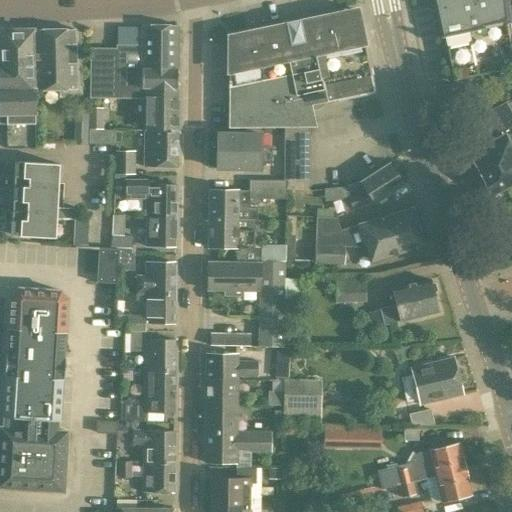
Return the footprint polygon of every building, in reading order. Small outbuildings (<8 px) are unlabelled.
[(501,84),(511,81),(511,27),(508,0),(436,0),(445,37),(455,81),(499,72),(501,84)] [(310,105),(373,92),(356,10),(258,30),(228,37),(228,59),(227,128),(283,127),(308,127),(315,127),(310,105)] [(177,26),(141,26),(140,68),(126,68),(126,89),(141,89),(140,90),(145,89),(176,90),(177,26)] [(34,91),(36,91),(74,90),(73,30),(34,32),(34,91)] [(0,91),(34,91),(34,32),(34,31),(2,31),(0,33),(0,91)] [(115,100),(115,52),(89,52),(89,100),(115,100)] [(144,128),(144,132),(176,133),(177,94),(176,94),(176,90),(145,89),(144,128)] [(36,91),(34,91),(0,91),(0,123),(7,123),(7,148),(34,148),(34,114),(36,114),(36,91)] [(490,195),(494,194),(495,195),(511,186),(511,105),(510,102),(488,114),(501,139),(473,154),(486,180),(483,182),(481,186),(485,193),(490,195)] [(73,144),(86,144),(87,111),(74,110),(73,144)] [(308,180),(308,127),(283,127),(283,180),(285,180),(308,180)] [(176,133),(144,132),(144,167),(153,167),(153,168),(176,168),(176,133)] [(259,147),(259,134),(216,134),(216,169),(259,170),(259,163),(270,163),(270,148),(259,147)] [(135,175),(135,151),(115,151),(114,174),(135,175)] [(13,188),(16,188),(57,190),(58,164),(17,162),(16,176),(14,176),(13,188)] [(359,182),(344,188),(347,197),(351,210),(373,204),(402,185),(388,163),(359,182)] [(146,216),(146,217),(175,217),(175,186),(149,186),(149,184),(147,184),(147,180),(126,180),(126,175),(114,175),(113,200),(124,200),(124,201),(143,201),(143,216),(146,216)] [(283,180),(249,180),(249,198),(285,198),(285,180),(283,180)] [(13,200),(12,211),(56,213),(56,207),(57,190),(16,188),(15,200),(13,200)] [(238,190),(208,191),(207,219),(237,220),(254,220),(254,221),(256,221),(256,209),(248,209),(248,191),(238,191),(238,190)] [(56,207),(56,213),(56,217),(72,219),(73,208),(56,207)] [(316,217),(315,244),(344,245),(354,246),(363,243),(375,239),(376,241),(415,229),(418,228),(416,222),(411,208),(392,214),(386,216),(379,218),(373,220),(357,225),(356,223),(340,229),(336,218),(316,217)] [(316,209),(315,217),(325,218),(325,210),(316,209)] [(56,217),(56,213),(12,211),(11,221),(14,221),(13,236),(55,238),(56,217)] [(89,215),(74,214),(73,244),(87,245),(89,215)] [(175,217),(146,217),(145,246),(174,246),(175,217)] [(237,220),(207,219),(207,248),(237,248),(253,249),(253,229),(254,221),(254,220),(237,220)] [(369,263),(424,246),(418,228),(376,241),(375,239),(363,243),(369,263)] [(130,249),(131,236),(111,235),(110,247),(130,249)] [(285,236),(284,247),(284,261),(294,261),(294,237),(285,236)] [(344,245),(315,244),(314,263),(343,265),(344,245)] [(118,249),(98,248),(95,282),(116,284),(116,272),(118,249)] [(118,249),(116,272),(134,272),(134,255),(130,255),(130,250),(118,249)] [(239,292),(258,292),(259,263),(207,262),(206,291),(224,291),(223,296),(239,296),(239,292)] [(144,289),(174,289),(175,263),(144,263),(144,276),(136,276),(136,294),(144,294),(144,289)] [(259,263),(258,292),(257,347),(283,347),(284,263),(259,263)] [(383,326),(399,322),(437,312),(429,280),(391,290),(395,304),(379,309),(383,326)] [(335,303),(365,303),(365,284),(334,285),(335,303)] [(3,418),(2,428),(55,432),(56,421),(59,421),(61,380),(63,380),(64,356),(63,356),(65,332),(64,332),(66,299),(59,291),(17,288),(9,295),(7,328),(6,328),(5,353),(4,352),(3,377),(4,377),(2,417),(3,418)] [(174,323),(174,289),(144,289),(144,294),(143,316),(114,316),(113,326),(125,326),(125,332),(129,332),(144,332),(144,323),(174,323)] [(143,352),(142,371),(173,372),(173,342),(145,341),(144,332),(129,332),(129,352),(143,352)] [(249,346),(249,334),(209,333),(209,346),(249,346)] [(287,379),(289,348),(276,347),(274,378),(287,379)] [(206,354),(205,381),(236,382),(236,378),(257,378),(257,361),(236,361),(236,354),(206,354)] [(407,402),(418,400),(419,406),(462,395),(453,358),(410,368),(412,376),(401,378),(407,402)] [(172,412),(173,372),(142,371),(142,401),(124,401),(123,422),(145,422),(146,412),(172,412)] [(319,424),(320,381),(283,380),(282,423),(319,424)] [(205,409),(235,409),(236,382),(205,381),(205,409)] [(280,392),(271,392),(267,392),(267,406),(280,406),(280,392)] [(235,436),(235,432),(235,409),(205,409),(204,436),(235,436)] [(412,424),(435,423),(434,409),(412,410),(412,424)] [(96,421),(95,432),(116,433),(116,421),(96,421)] [(116,423),(117,437),(127,437),(127,423),(116,423)] [(324,427),(325,449),(385,447),(385,425),(324,427)] [(0,428),(0,488),(61,493),(65,433),(55,432),(2,428),(0,428)] [(403,429),(402,441),(417,441),(417,429),(403,429)] [(142,446),(142,461),(172,462),(172,432),(143,431),(132,431),(132,446),(142,446)] [(235,436),(204,436),(204,463),(235,464),(235,454),(271,453),(270,431),(235,432),(235,436)] [(435,477),(464,470),(458,444),(428,451),(428,452),(417,455),(409,470),(409,469),(413,482),(435,477)] [(172,462),(142,461),(142,491),(172,492),(172,462)] [(118,462),(118,478),(130,478),(130,462),(118,462)] [(211,479),(211,497),(249,497),(249,485),(255,485),(256,469),(242,469),(241,479),(211,479)] [(409,469),(409,470),(394,473),(398,486),(413,482),(409,469)] [(441,502),(470,495),(464,470),(435,477),(441,502)] [(413,482),(398,486),(400,497),(415,494),(413,482)] [(248,511),(249,497),(211,497),(210,511),(248,511)] [(171,511),(172,510),(135,509),(135,500),(116,500),(115,509),(121,509),(121,511),(171,511)] [(395,511),(422,511),(420,501),(395,507),(395,511)]
